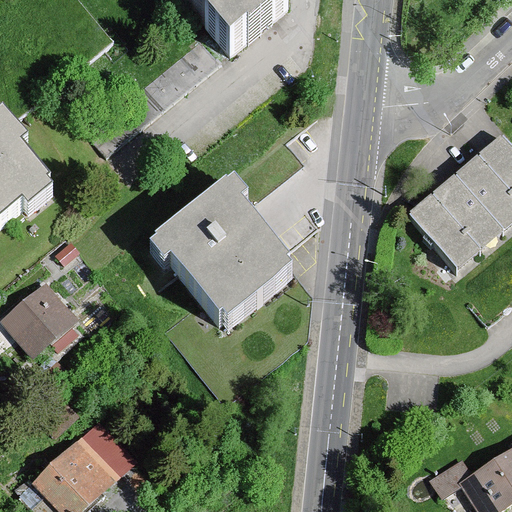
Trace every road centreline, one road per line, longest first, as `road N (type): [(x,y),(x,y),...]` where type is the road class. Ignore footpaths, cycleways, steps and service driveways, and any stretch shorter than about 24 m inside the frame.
road 1 (unclassified): [(318,511),(362,107)]
road 2 (residential): [(362,107),(445,93),(511,38)]
